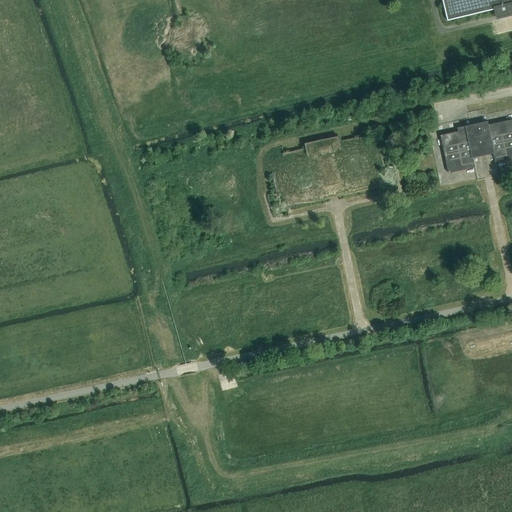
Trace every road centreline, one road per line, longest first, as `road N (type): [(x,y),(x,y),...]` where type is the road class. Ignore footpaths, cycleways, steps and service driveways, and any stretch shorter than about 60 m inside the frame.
road 1 (track): [(173,372),(156,303),(156,261),(65,0)]
road 2 (unclassified): [(0,409),(157,376)]
